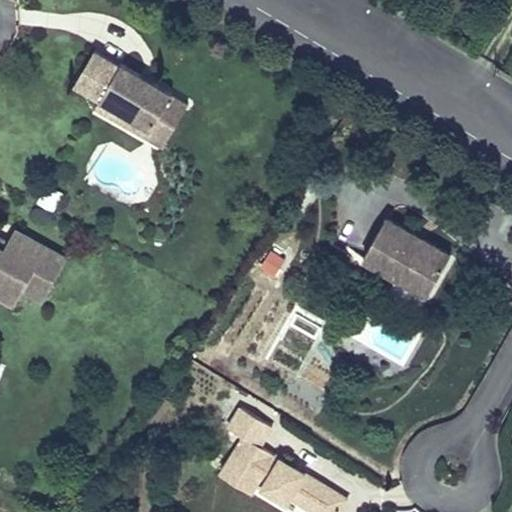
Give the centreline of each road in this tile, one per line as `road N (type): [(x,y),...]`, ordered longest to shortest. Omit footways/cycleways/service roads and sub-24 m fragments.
road 1 (residential): [(233,0),(511,166)]
road 2 (residential): [(511,360),(450,470)]
